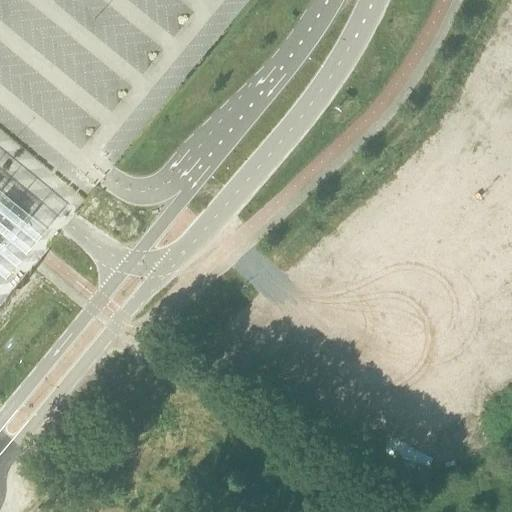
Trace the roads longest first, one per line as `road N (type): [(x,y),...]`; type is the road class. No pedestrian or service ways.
road 1 (unclassified): [(0,465),(304,114),(373,0)]
road 2 (unclassified): [(321,0),(176,186),(168,216),(0,421)]
road 3 (unknown): [(72,406),(171,483)]
